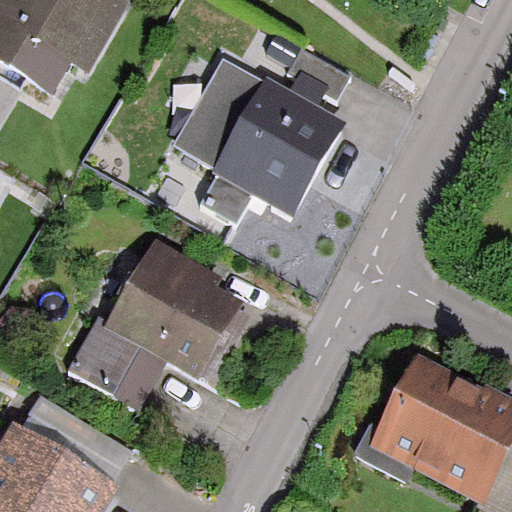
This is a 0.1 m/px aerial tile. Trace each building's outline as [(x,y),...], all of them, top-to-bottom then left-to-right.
[(102,13),(77,0),(10,0),(0,20),(0,69),(56,99),(102,13)] [(337,139),(267,103),(226,185),(296,220),(337,139)] [(269,301),(164,243),(82,390),(132,417),(161,365),(217,396),(269,301)] [(511,435),(511,421),(413,373),(375,452),(479,503),(511,435)] [(133,511),(136,507),(31,445),(0,497),(0,511),(133,511)]
